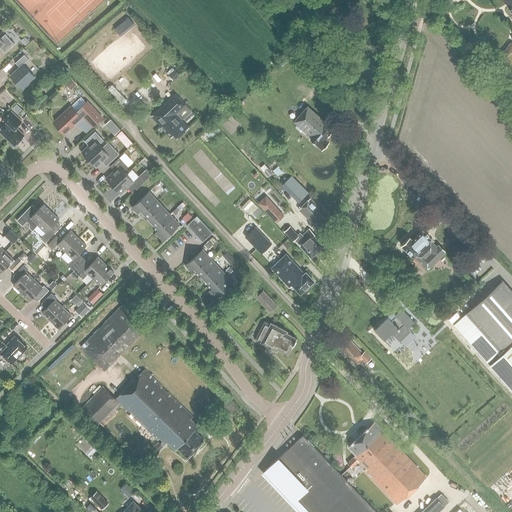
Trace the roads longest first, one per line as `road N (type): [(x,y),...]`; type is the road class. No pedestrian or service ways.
road 1 (secondary): [(282,421),(303,389),(412,0)]
road 2 (unclassified): [(282,421),(246,390),(198,322),(71,184),(34,170),(0,203)]
